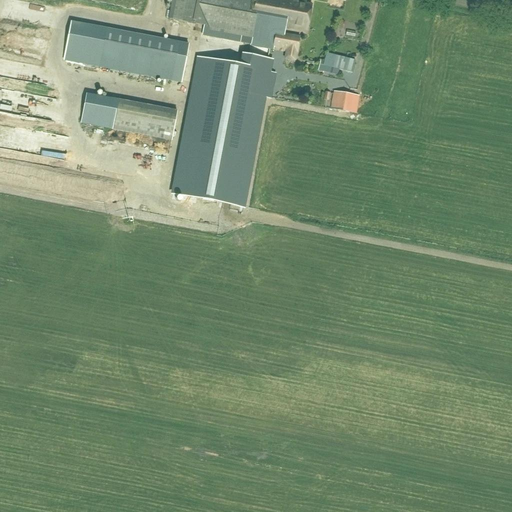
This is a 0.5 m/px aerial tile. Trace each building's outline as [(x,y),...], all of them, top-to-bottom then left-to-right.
[(172,0),(169,19),(174,20),(184,22),(207,26),(206,31),(253,40),(252,45),(286,52),(285,58),(294,60),(295,53),(296,53),(299,38),(278,34),(280,26),(306,31),(311,6),(305,5),(305,2),(295,0),(172,0)] [(184,22),(174,20),(169,42),(70,23),(64,59),(181,81),(188,45),(180,44),(184,22)] [(198,59),(172,195),(242,208),(264,97),(268,74),(271,61),(241,55),(239,67),(198,59)] [(15,67),(63,73),(64,64),(16,58),(15,67)] [(359,96),(333,92),(329,109),(356,114),(359,96)] [(161,139),(171,141),(177,112),(167,110),(161,139)]
